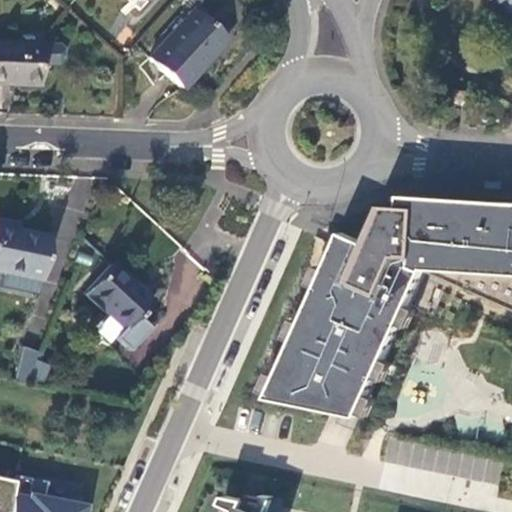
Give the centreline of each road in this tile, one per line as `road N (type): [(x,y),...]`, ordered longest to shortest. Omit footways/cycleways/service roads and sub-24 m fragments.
road 1 (residential): [(495,499),(176,433)]
road 2 (residential): [(294,188),(259,246),(176,433)]
road 3 (tertiary): [(0,141),(178,146)]
